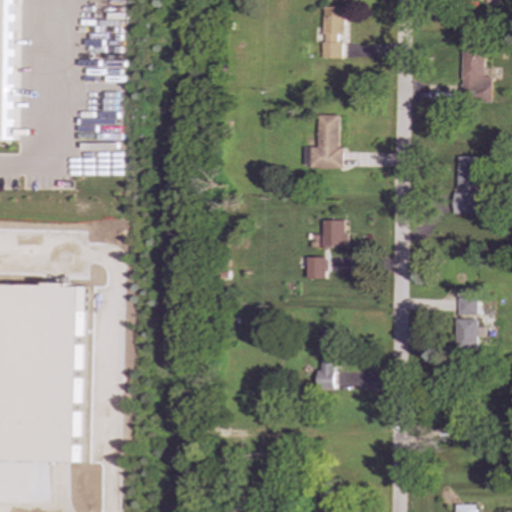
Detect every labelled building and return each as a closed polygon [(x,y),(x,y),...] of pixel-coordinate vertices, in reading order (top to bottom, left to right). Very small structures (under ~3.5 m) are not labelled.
[(0,0),(12,0),(13,140),(0,140),(0,0)] [(341,59),(342,39),(343,39),(344,8),(323,7),(322,58),(341,59)] [(491,104),(491,77),(483,77),(484,47),(462,46),(461,103),(491,104)] [(338,116),(317,116),(318,148),(303,148),(304,168),(343,168),(342,147),(339,147),(338,116)] [(453,214),(490,215),(490,188),(480,188),(480,158),(457,157),(457,193),(453,193),(453,214)] [(345,221),(322,221),(321,246),(345,246),(345,221)] [(306,279),(324,279),(324,258),(306,258),(306,279)] [(476,315),(475,297),(456,298),(457,316),(476,315)] [(454,350),(476,351),(477,320),(455,319),(454,350)] [(320,372),(317,372),(317,391),(333,391),(333,365),(342,365),(342,328),(320,328),(320,372)] [(450,439),(467,438),(467,407),(450,407),(450,439)] [(317,511),(339,511),(340,491),(317,490),(317,511)]
